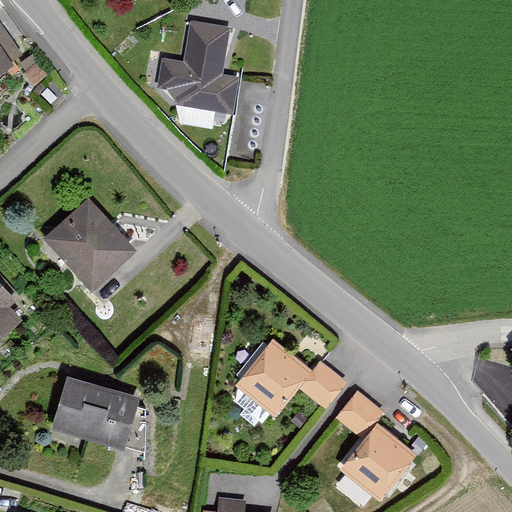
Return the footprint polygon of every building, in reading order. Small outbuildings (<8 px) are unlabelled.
[(231,26),(190,19),(184,60),(162,57),(157,87),(167,88),(176,103),(234,113),(240,76),(223,73),(231,26)] [(0,73),(14,63),(12,60),(22,53),(0,20),(0,73)] [(91,196),(44,237),(91,290),(138,249),(91,196)] [(0,336),(19,320),(7,306),(14,300),(0,284),(0,336)] [(191,318),(187,352),(209,355),(213,320),(191,318)] [(272,336),(238,379),(278,410),(298,384),(325,405),(347,378),(322,359),(314,369),(272,336)] [(67,375),(52,426),(125,447),(140,396),(67,375)] [(356,386),(338,413),(362,434),(341,463),(380,492),(415,448),(378,416),(384,408),(356,386)] [(219,495),(217,511),(264,511),(246,510),(247,498),(219,495)]
